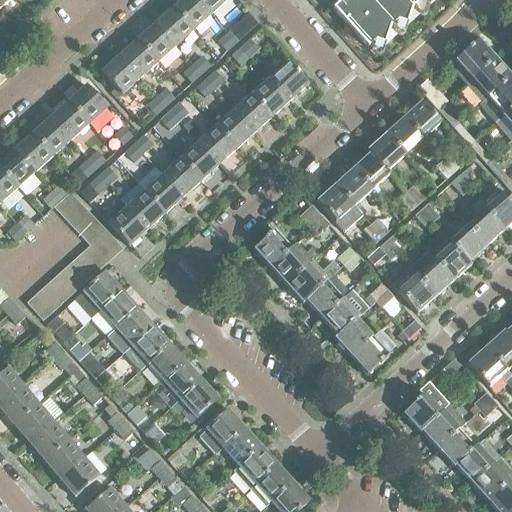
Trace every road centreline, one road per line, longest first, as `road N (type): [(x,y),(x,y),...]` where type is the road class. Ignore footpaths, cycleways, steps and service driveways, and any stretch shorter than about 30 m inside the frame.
road 1 (residential): [(319,452),(176,296),(175,273),(370,106)]
road 2 (residential): [(319,452),(511,278)]
road 3 (residential): [(0,109),(127,0)]
road 4 (residential): [(370,106),(491,0)]
road 5 (residential): [(370,106),(272,0)]
